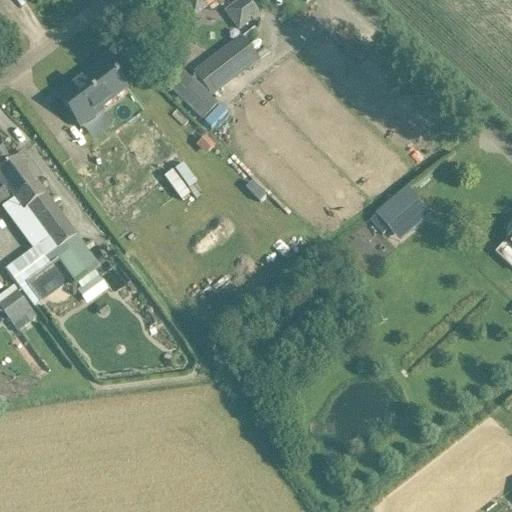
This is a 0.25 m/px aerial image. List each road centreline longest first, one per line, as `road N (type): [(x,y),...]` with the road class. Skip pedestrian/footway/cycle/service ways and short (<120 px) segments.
road 1 (unclassified): [(511,150),(351,0)]
road 2 (unclassified): [(0,82),(110,0)]
